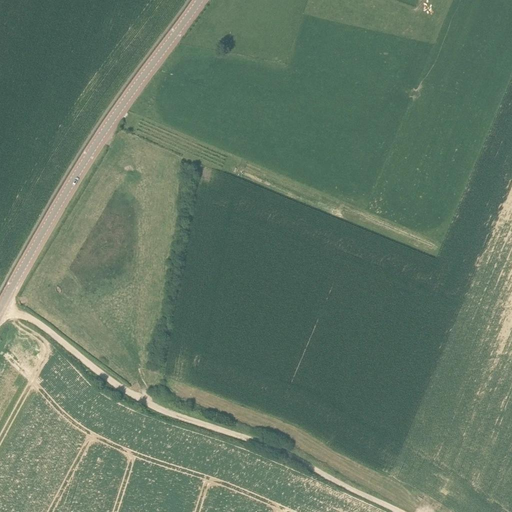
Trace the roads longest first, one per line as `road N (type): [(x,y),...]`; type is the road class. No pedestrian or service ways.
road 1 (track): [(397,511),(271,447),(133,395),(1,305)]
road 2 (tertiary): [(1,305),(100,135),(199,0)]
